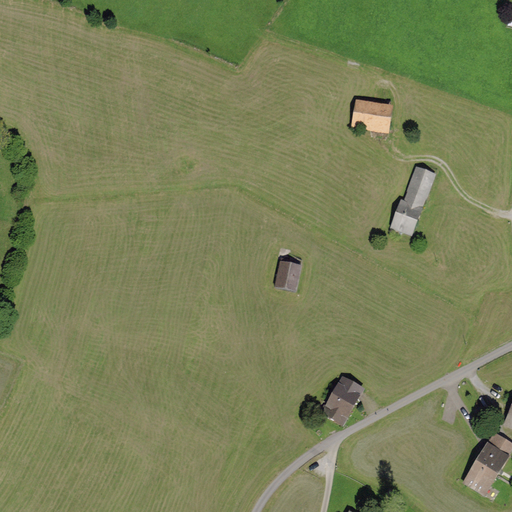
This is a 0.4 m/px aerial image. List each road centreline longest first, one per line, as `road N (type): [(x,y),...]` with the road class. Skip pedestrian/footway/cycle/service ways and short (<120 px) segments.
road 1 (track): [(511,214),(467,199),(441,164),(393,151),(390,84),(251,29)]
road 2 (unclassified): [(256,511),(269,489),(336,437),(511,346)]
